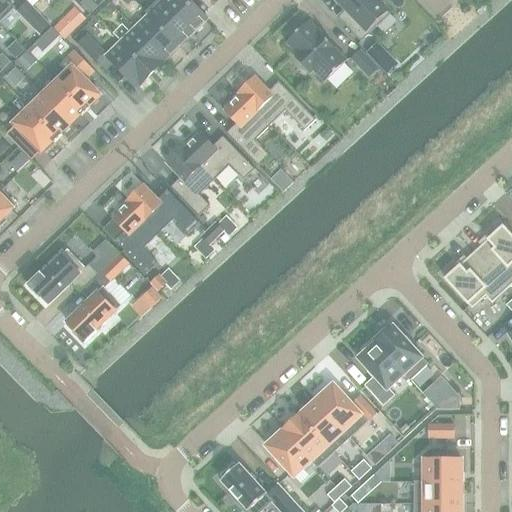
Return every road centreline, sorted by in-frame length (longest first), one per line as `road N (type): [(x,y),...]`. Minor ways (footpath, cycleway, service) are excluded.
road 1 (residential): [(277,0),(0,268)]
road 2 (residential): [(387,268),(166,472)]
road 3 (residential): [(387,268),(488,383),(489,511)]
road 4 (residential): [(511,154),(387,268)]
